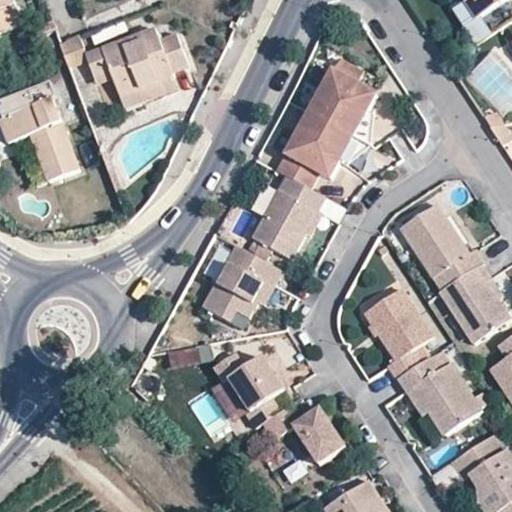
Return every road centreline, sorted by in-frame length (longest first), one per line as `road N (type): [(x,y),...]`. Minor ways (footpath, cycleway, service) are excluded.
road 1 (residential): [(473,150),(371,217),(322,316),(326,343),(432,511)]
road 2 (tertiary): [(292,0),(198,183)]
road 3 (tertiary): [(198,183),(129,253),(58,284)]
road 4 (residential): [(383,0),(473,150)]
road 5 (tertiary): [(113,325),(198,183)]
